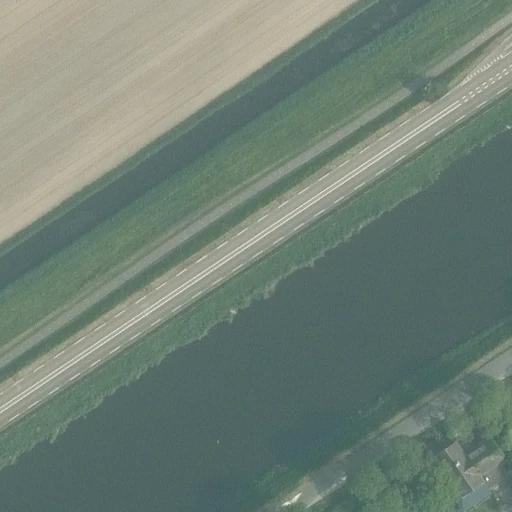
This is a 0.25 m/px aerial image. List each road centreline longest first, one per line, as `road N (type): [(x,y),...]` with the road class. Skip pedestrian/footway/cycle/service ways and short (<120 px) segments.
road 1 (secondary): [(0,411),(511,68)]
road 2 (residential): [(281,511),(511,356)]
